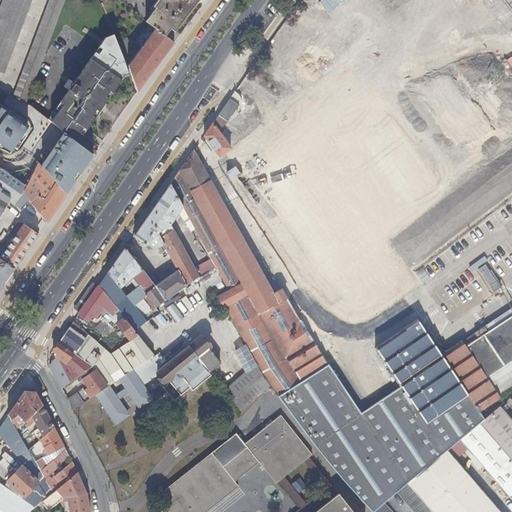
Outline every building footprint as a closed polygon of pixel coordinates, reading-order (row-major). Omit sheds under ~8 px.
[(0,71),(4,73),(31,0),(3,0),(0,8),(0,71)] [(63,0),(48,0),(13,95),(19,98),(26,101),(63,0)] [(153,8),(143,21),(154,29),(163,35),(169,28),(173,31),(195,0),(154,0),(150,6),(153,8)] [(154,29),(127,65),(132,78),(136,91),(173,43),(163,35),(154,29)] [(63,104),(51,122),(65,132),(78,141),(127,72),(113,35),(106,38),(60,102),(63,104)] [(234,91),(217,115),(225,121),(237,105),(239,108),(241,103),(240,98),(237,94),(234,91)] [(0,146),(7,151),(26,126),(0,105),(0,146)] [(389,114),(309,162),(356,241),(372,231),(380,244),(393,236),(445,323),(500,290),(439,189),(435,191),(389,114)] [(211,123),(202,135),(217,156),(228,149),(227,147),(211,123)] [(65,132),(41,166),(65,194),(92,152),(78,141),(65,132)] [(335,377),(312,342),(298,321),(279,289),(272,294),(192,151),(168,184),(181,207),(214,266),(226,288),(216,296),(222,308),(223,307),(250,355),(255,363),(257,367),(260,373),(268,384),(270,386),(273,391),(280,400),(287,409),(329,381),(335,377)] [(46,222),(65,194),(41,166),(37,162),(25,186),(22,192),(28,200),(46,222)] [(511,163),(468,194),(511,258),(511,163)] [(25,186),(0,169),(0,214),(9,199),(12,201),(11,202),(20,210),(28,200),(22,192),(25,186)] [(124,247),(106,273),(116,285),(129,275),(131,277),(137,285),(135,287),(125,295),(141,315),(150,309),(149,309),(145,302),(142,297),(145,295),(149,299),(153,306),(198,276),(169,225),(181,207),(168,184),(133,234),(150,248),(153,248),(162,245),(176,270),(153,285),(124,247)] [(0,256),(0,258),(14,268),(38,234),(23,223),(0,256)] [(0,287),(14,268),(0,258),(0,287)] [(98,285),(99,286),(122,315),(123,317),(134,330),(146,321),(141,315),(125,295),(118,288),(116,285),(106,273),(98,285)] [(129,275),(116,285),(118,288),(123,284),(131,277),(129,275)] [(137,285),(131,277),(123,284),(124,286),(130,281),(135,287),(137,285)] [(72,310),(77,314),(98,285),(93,280),(72,310)] [(98,285),(77,314),(89,322),(95,328),(103,319),(110,327),(122,315),(99,286),(98,285)] [(145,302),(149,309),(153,306),(149,299),(145,302)] [(402,390),(408,398),(430,431),(474,400),(483,409),(499,398),(496,394),(511,383),(511,313),(464,347),(460,341),(440,355),(417,321),(378,350),(398,385),(402,390)] [(129,339),(136,333),(134,330),(123,317),(116,323),(129,339)] [(166,327),(167,317),(154,317),(154,327),(166,327)] [(103,319),(95,328),(102,335),(110,327),(103,319)] [(72,353),(91,366),(95,362),(97,364),(103,359),(117,379),(153,354),(138,335),(109,354),(87,335),(84,338),(69,327),(58,341),(72,353)] [(200,336),(187,346),(187,347),(207,371),(219,362),(206,347),(208,345),(200,336)] [(65,363),(72,353),(58,341),(52,350),(58,354),(56,356),(65,363)] [(191,391),(210,375),(207,371),(187,347),(187,346),(163,366),(156,372),(158,374),(165,384),(162,387),(173,400),(188,387),(191,391)] [(48,365),(60,387),(91,366),(72,353),(65,363),(56,356),(48,365)] [(163,366),(153,354),(117,379),(106,386),(94,395),(116,423),(129,413),(120,403),(117,398),(127,391),(130,395),(138,406),(151,396),(143,385),(158,374),(156,372),(163,366)] [(257,367),(255,363),(224,388),(242,410),(264,391),(270,386),(268,384),(260,373),(257,367)] [(80,378),(92,396),(94,395),(106,386),(94,369),(80,378)] [(329,381),(287,409),(309,441),(335,473),(370,511),(372,511),(383,503),(387,500),(396,492),(406,484),(436,459),(399,403),(367,424),(336,379),(331,383),(329,381)] [(23,422),(40,405),(34,392),(22,391),(6,414),(10,420),(16,415),(23,422)] [(127,391),(117,398),(120,403),(130,395),(127,391)] [(65,397),(72,410),(81,404),(74,392),(65,397)] [(408,398),(399,403),(436,459),(445,451),(430,431),(408,398)] [(43,436),(52,427),(40,405),(23,422),(18,426),(15,429),(19,435),(29,426),(34,431),(38,428),(43,436)] [(460,439),(510,498),(511,495),(511,420),(499,405),(460,439)] [(37,466),(30,455),(27,450),(26,447),(19,435),(15,429),(13,425),(10,420),(6,414),(0,423),(0,429),(2,433),(21,462),(20,465),(16,471),(12,470),(11,471),(11,473),(12,475),(6,481),(23,496),(37,481),(42,485),(47,482),(40,471),(37,466)] [(203,511),(237,485),(233,481),(257,462),(275,483),(310,455),(278,415),(243,443),(245,446),(221,466),(209,452),(161,491),(170,501),(157,511),(203,511)] [(55,449),(62,446),(52,427),(43,436),(36,442),(27,450),(30,455),(42,445),(46,451),(53,447),(55,449)] [(234,432),(209,452),(221,466),(245,446),(243,443),(234,432)] [(26,447),(27,450),(36,442),(34,439),(26,447)] [(445,451),(436,459),(406,484),(429,511),(500,511),(454,458),(456,456),(449,448),(445,451)] [(40,471),(48,464),(45,459),(37,466),(40,471)] [(56,488),(53,483),(45,473),(55,465),(51,461),(48,464),(40,471),(47,482),(52,491),(56,488)] [(72,463),(70,461),(53,476),(56,480),(60,485),(75,472),(72,463)] [(28,511),(35,507),(0,482),(0,511),(28,511)] [(429,511),(406,484),(396,492),(413,511),(429,511)] [(88,511),(85,494),(84,491),(67,498),(67,506),(65,507),(65,511),(68,511),(88,511)] [(349,511),(335,493),(310,511),(349,511)] [(391,511),(383,503),(372,511),(391,511)]
